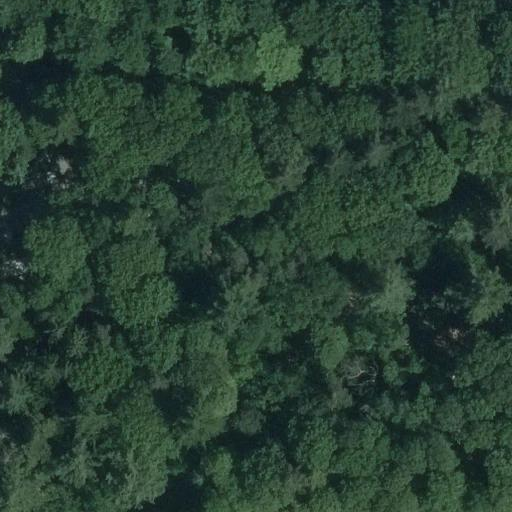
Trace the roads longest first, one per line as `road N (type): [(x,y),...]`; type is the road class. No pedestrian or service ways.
road 1 (tertiary): [(62,208),(511,83)]
road 2 (unclassified): [(0,20),(18,49),(62,208)]
